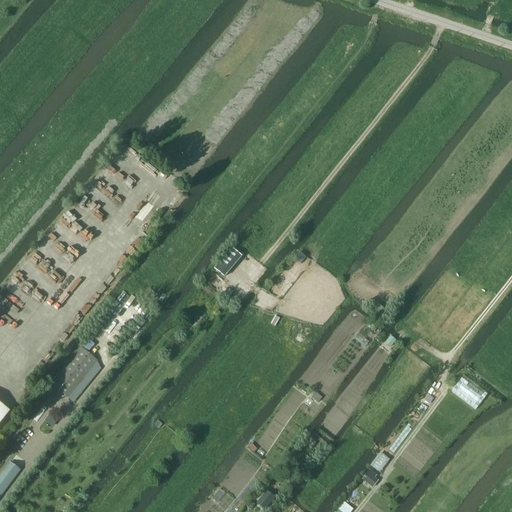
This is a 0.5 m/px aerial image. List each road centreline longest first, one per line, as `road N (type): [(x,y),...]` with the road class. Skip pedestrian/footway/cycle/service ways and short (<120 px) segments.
road 1 (track): [(441,22),(430,50),(246,285),(272,302)]
road 2 (unclassified): [(511,46),(375,0)]
